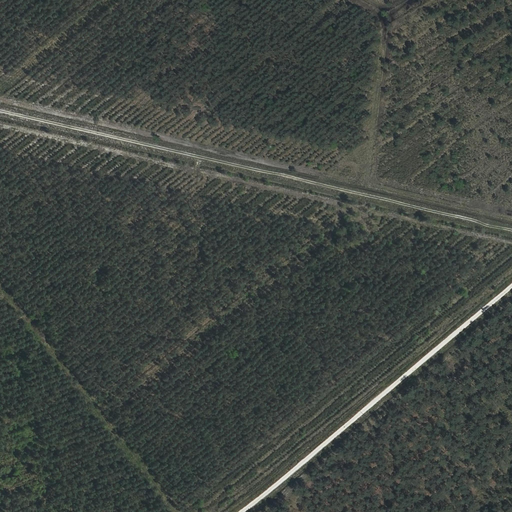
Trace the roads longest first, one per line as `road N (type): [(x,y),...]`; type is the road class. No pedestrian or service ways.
road 1 (track): [(0,110),(511,232)]
road 2 (track): [(238,511),(511,285)]
road 3 (track): [(287,511),(511,322)]
